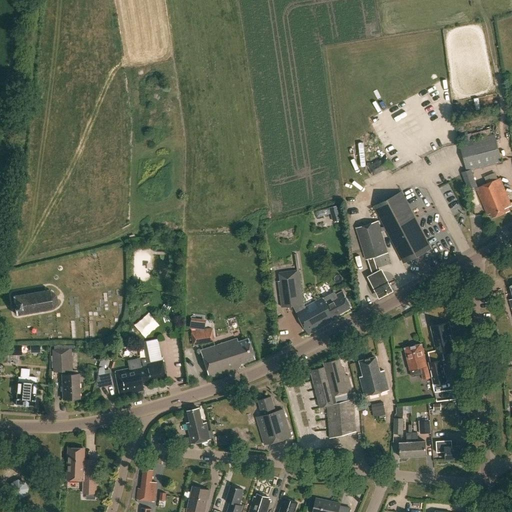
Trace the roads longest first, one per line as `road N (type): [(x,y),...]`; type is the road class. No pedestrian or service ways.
road 1 (tertiary): [(0,428),(90,425),(206,391),(265,370),(469,263)]
road 2 (track): [(30,0),(0,247)]
road 3 (residential): [(383,472),(141,445)]
road 4 (residential): [(486,477),(469,263)]
